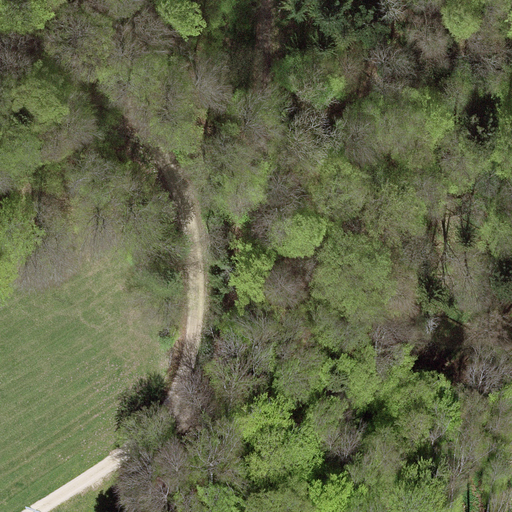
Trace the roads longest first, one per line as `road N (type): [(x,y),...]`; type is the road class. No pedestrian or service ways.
road 1 (track): [(0,13),(104,85),(162,160),(183,210),(197,299),(191,353),(174,397),(145,434)]
road 2 (track): [(262,0),(260,203),(239,319),(202,385),(145,434)]
road 3 (track): [(145,434),(33,511)]
